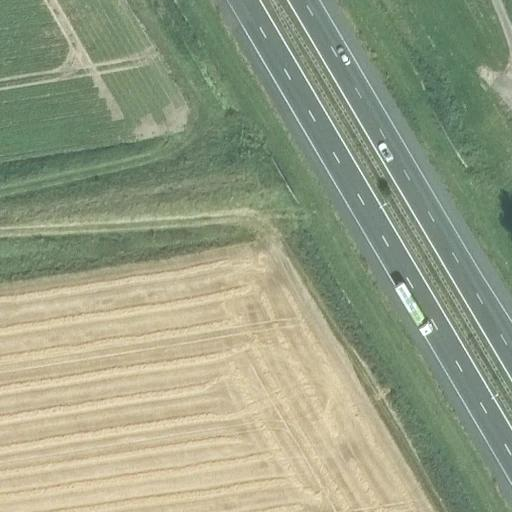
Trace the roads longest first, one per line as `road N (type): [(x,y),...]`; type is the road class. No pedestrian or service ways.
road 1 (motorway): [(243,0),(511,457)]
road 2 (motorway): [(511,353),(304,0)]
road 3 (unknown): [(0,239),(221,224)]
